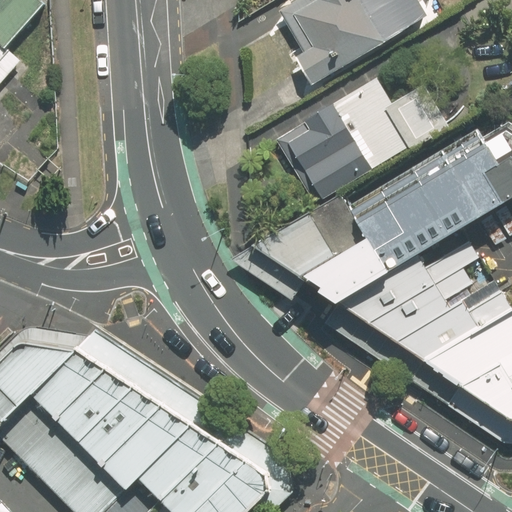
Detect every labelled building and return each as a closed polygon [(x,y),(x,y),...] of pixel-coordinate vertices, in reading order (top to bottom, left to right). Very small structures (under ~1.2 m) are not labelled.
[(46,6),(38,0),(0,0),(0,86),(19,65),(5,53),(46,6)] [(295,65),(310,91),(427,23),(413,0),(316,0),(282,20),(305,60),(295,65)] [(447,126),(422,85),(390,104),(374,77),(281,132),(322,200),(392,159),(414,145),(447,126)] [(363,239),(383,272),(418,253),(468,226),(511,198),(511,135),(502,129),(348,214),(363,239)] [(297,276),(363,239),(348,214),(340,199),(257,247),(297,276)] [(334,302),(383,272),(363,239),(297,276),(334,302)] [(464,265),(476,257),(468,240),(424,266),(418,253),(383,272),(334,302),(364,322),(464,265)] [(392,341),(470,295),(465,287),(474,282),(464,265),(364,322),(392,341)] [(422,362),(508,310),(490,282),(470,295),(392,341),(422,362)] [(364,322),(334,302),(328,311),(322,321),(378,358),(410,380),(448,407),(499,441),(511,443),(511,420),(506,420),(422,362),(392,341),(364,322)] [(511,307),(508,310),(422,362),(506,420),(511,420),(511,307)] [(276,453),(84,326),(31,318),(0,349),(0,428),(85,511),(236,511),(276,473),(276,453)]
